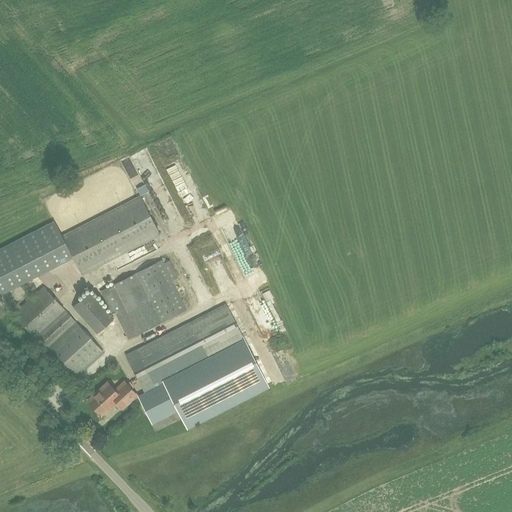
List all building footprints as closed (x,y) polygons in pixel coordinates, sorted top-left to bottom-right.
[(64,236),(70,248),(83,273),(158,235),(139,198),(64,236)] [(223,209),(233,204),(231,200),(221,204),(223,209)] [(0,294),(72,257),(54,222),(0,249),(0,294)] [(236,226),(226,230),(230,242),(241,238),(236,226)] [(128,339),(187,310),(162,259),(100,291),(112,314),(115,313),(128,339)] [(104,352),(44,287),(14,314),(74,379),(104,352)] [(97,333),(114,318),(89,292),(73,307),(97,333)] [(226,305),(126,356),(145,393),(146,395),(145,395),(145,396),(144,401),(144,406),(146,410),(149,414),(153,416),(158,418),(162,417),(178,410),(187,428),(268,387),(226,305)] [(88,401),(101,415),(116,401),(122,408),(136,395),(125,382),(115,391),(108,383),(88,401)]
